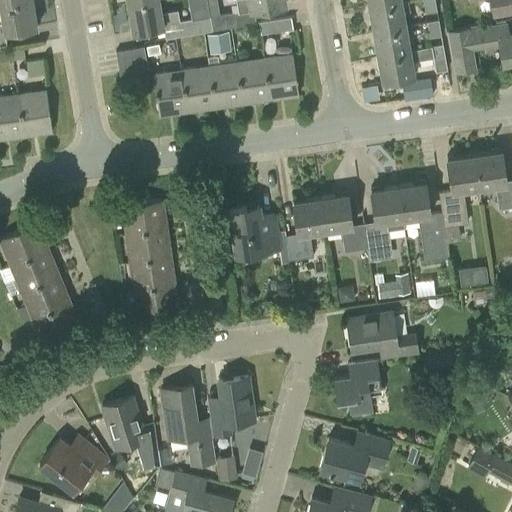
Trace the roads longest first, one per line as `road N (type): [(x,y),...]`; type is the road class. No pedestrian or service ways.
road 1 (residential): [(264,511),(303,366),(290,342),(80,374),(31,409),(0,455)]
road 2 (residential): [(341,133),(511,108)]
road 3 (residential): [(97,166),(69,0)]
road 4 (residential): [(177,155),(341,133)]
road 5 (residential): [(199,304),(177,155)]
road 6 (residential): [(100,314),(45,177)]
road 7 (residential): [(341,133),(319,0)]
